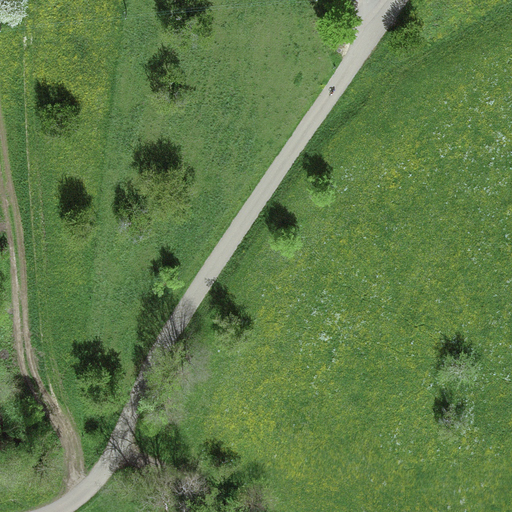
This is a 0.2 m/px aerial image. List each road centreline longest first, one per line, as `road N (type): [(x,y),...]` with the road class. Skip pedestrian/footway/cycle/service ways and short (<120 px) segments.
road 1 (residential): [(51,511),(95,481),(181,315),(398,0)]
road 2 (track): [(61,421),(47,361),(28,0)]
road 3 (track): [(80,496),(74,446),(28,366),(0,150)]
